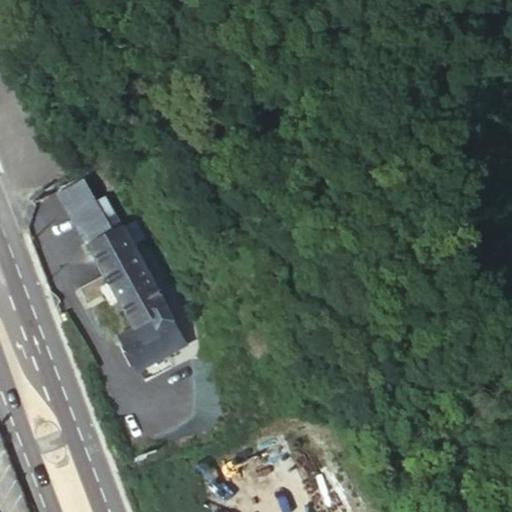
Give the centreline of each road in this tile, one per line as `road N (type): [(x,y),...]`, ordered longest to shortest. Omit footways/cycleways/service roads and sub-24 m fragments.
road 1 (primary): [(111,511),(10,247)]
road 2 (primary): [(0,370),(49,511)]
